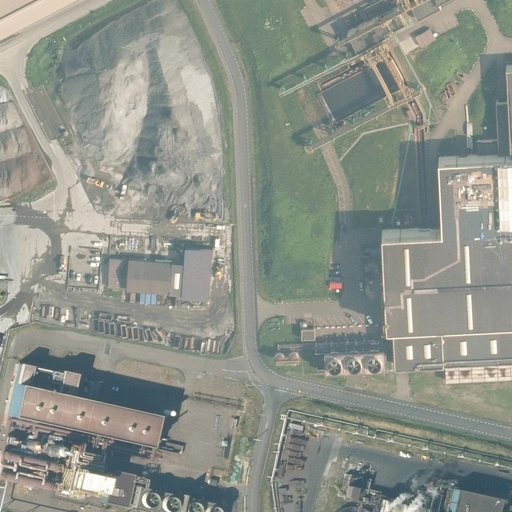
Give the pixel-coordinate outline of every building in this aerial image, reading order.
[(0,0),(0,34),(66,0),(0,0)] [(415,0),(409,3),(417,19),(440,7),(438,3),(444,0),(415,0)] [(383,11),(346,31),(357,51),(390,34),(388,30),(405,22),(397,6),(383,13),(383,11)] [(388,37),(384,39),(388,47),(393,45),(388,37)] [(411,37),(400,43),(406,53),(417,48),(411,37)] [(391,228),(381,228),(382,244),(383,255),(385,295),(385,299),(386,313),(386,323),(392,323),(392,335),(394,364),(407,363),(411,363),(414,363),(435,361),(438,361),(441,361),(447,361),(448,361),(450,361),(459,360),(481,359),(511,357),(511,63),(505,64),(506,82),(507,99),(506,99),(497,100),(495,100),(497,138),(476,139),(476,140),(476,141),(477,147),(477,153),(469,154),(456,155),(452,155),(438,156),(438,163),(438,165),(440,192),(441,225),(439,226),(439,225),(429,226),(427,226),(419,226),(410,227),(403,227),(393,228),(391,228)] [(129,258),(109,256),(107,274),(108,274),(107,286),(182,292),(181,295),(208,297),(212,247),(185,245),(184,261),(129,257),(129,258)] [(314,327),(301,328),(301,338),(314,337),(314,335),(314,327)] [(379,345),(315,348),(316,369),(338,367),(346,367),(385,365),(384,345),(379,345)] [(15,363),(1,425),(4,426),(94,446),(135,455),(140,456),(140,454),(143,442),(146,430),(149,414),(122,408),(91,401),(74,397),(78,378),(44,370),(38,369),(36,368),(30,367),(28,366),(22,365),(15,363)] [(45,461),(0,450),(0,479),(39,488),(45,461)] [(85,491),(89,471),(72,467),(73,463),(76,464),(77,458),(70,456),(70,457),(63,455),(56,485),(85,491)] [(131,475),(108,469),(101,502),(143,511),(217,511),(219,503),(129,483),(131,475)] [(344,474),(341,486),(339,497),(360,502),(365,479),(344,474)] [(199,487),(193,486),(191,492),(198,494),(199,487)] [(490,511),(493,498),(449,488),(444,511),(490,511)] [(415,490),(412,502),(410,511),(432,511),(433,507),(436,495),(415,490)] [(404,511),(407,504),(404,503),(402,503),(375,497),(371,511),(404,511)]
